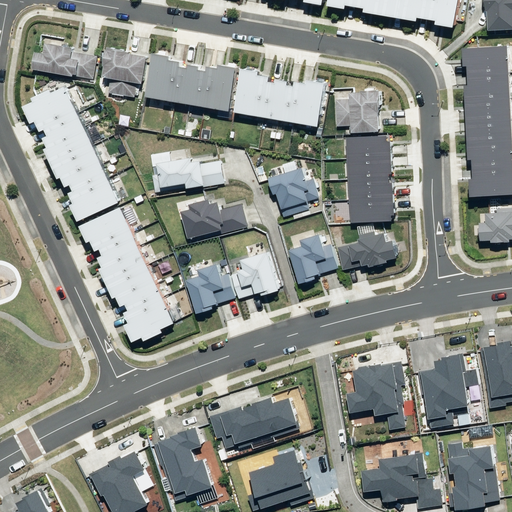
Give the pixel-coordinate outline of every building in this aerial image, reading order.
[(468,0),(332,0),(332,2),(348,5),(349,0),(369,3),(368,8),(422,18),(423,12),(440,15),(439,21),(464,25),(468,0)] [(511,0),(488,0),(488,8),(492,8),(492,26),(511,25),(511,0)] [(34,44),(30,64),(95,75),(99,51),(71,46),(71,42),(44,37),(42,46),(34,44)] [(511,188),(511,42),(465,45),(466,61),(471,61),(472,80),(467,81),(471,154),(476,154),(477,171),(471,172),(472,190),(511,188)] [(112,47),(108,73),(116,74),(114,90),(137,93),(139,78),(145,79),(149,52),(112,47)] [(158,50),(151,95),(235,108),(242,63),(225,60),(224,65),(213,64),(212,68),(205,67),(205,63),(196,62),(196,66),(186,64),(186,59),(176,58),(177,53),(158,50)] [(245,64),(238,109),(322,122),(329,77),(312,74),(311,79),(300,78),(299,83),(292,81),(292,77),(283,76),(283,80),(272,78),(273,74),(263,72),(264,67),(245,64)] [(124,195),(71,83),(61,87),(59,83),(38,92),(41,97),(28,103),(36,118),(41,116),(53,143),(49,145),(63,175),(67,173),(80,199),(76,201),(82,214),(124,195)] [(383,88),(354,89),(354,97),(340,97),(341,123),(355,122),(356,129),(383,128),(382,105),(384,105),(383,88)] [(396,132),(353,134),(357,218),(400,216),(398,179),(393,179),(392,168),(397,168),(396,132)] [(156,172),(158,189),(205,181),(205,183),(227,179),(224,159),(206,162),(205,157),(196,159),(195,155),(161,161),(163,171),(156,172)] [(306,165),(274,175),(278,190),(281,189),(288,213),(312,206),(309,198),(321,194),(316,176),(310,178),(306,165)] [(187,208),(193,234),(206,231),(207,234),(250,223),(245,202),(225,207),(223,200),(215,202),(213,197),(195,201),(197,206),(187,208)] [(168,320),(177,316),(125,204),(83,223),(89,236),(93,234),(106,261),(101,263),(115,293),(120,291),(132,317),(127,320),(135,336),(147,330),(149,335),(170,325),(168,320)] [(484,218),(485,236),(496,235),(496,238),(511,236),(511,208),(490,209),(490,218),(484,218)] [(364,240),(342,245),(347,267),(372,261),(373,263),(391,259),(391,256),(400,254),(396,238),(391,239),(389,229),(363,235),(364,240)] [(339,265),(333,242),(327,244),(323,231),(306,236),(307,242),(294,246),(303,279),(320,274),(319,271),(339,265)] [(282,286),(271,248),(246,255),(249,266),(235,270),(242,294),(265,287),(266,291),(282,286)] [(205,273),(192,276),(201,310),(218,305),(216,301),(238,294),(231,270),(224,273),(220,261),(203,266),(205,273)] [(503,342),(483,346),(493,404),(511,400),(511,337),(503,339),(503,342)] [(440,367),(420,369),(424,390),(430,389),(435,423),(457,420),(454,403),(472,400),(469,382),(480,381),(478,366),(466,367),(464,353),(438,357),(440,367)] [(407,380),(404,357),(357,364),(361,388),(352,389),(355,408),(379,405),(380,410),(390,408),(393,426),(408,424),(404,398),(406,398),(403,381),(407,380)] [(226,432),(229,444),(241,440),(242,443),(302,423),(293,395),(278,400),(276,394),(212,414),(219,435),(226,432)] [(178,434),(159,440),(179,497),(217,484),(207,455),(200,458),(195,445),(206,441),(200,423),(177,431),(178,434)] [(463,438),(451,440),(457,489),(452,490),(454,502),(459,501),(460,505),(491,501),(491,498),(502,496),(495,442),(464,446),(463,438)] [(140,446),(96,470),(115,507),(111,509),(113,511),(135,511),(135,510),(152,500),(137,472),(150,465),(140,446)] [(316,495),(300,446),(279,453),(281,460),(255,468),(262,489),(253,492),(257,506),(292,495),(294,502),(316,495)] [(385,464),(366,467),(369,485),(385,483),(387,496),(419,492),(421,504),(445,501),(443,486),(436,487),(434,475),(428,476),(425,450),(384,455),(385,464)] [(26,506),(14,511),(56,511),(50,501),(52,500),(44,486),(21,498),(26,506)]
